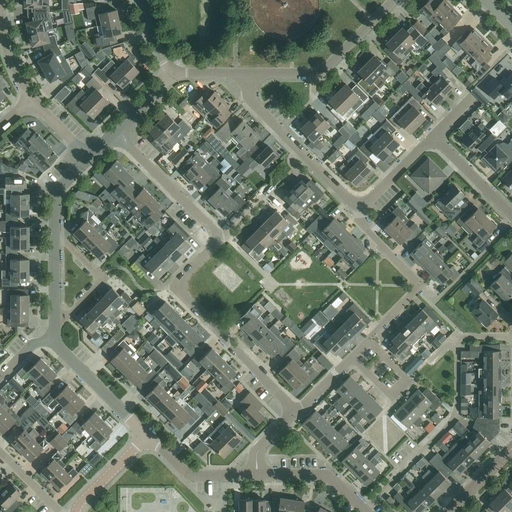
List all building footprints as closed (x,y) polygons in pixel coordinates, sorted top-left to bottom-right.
[(48,2),(48,0),(24,0),(24,7),(35,7),(34,13),(49,12),(48,2)] [(435,25),(438,22),(452,8),(444,0),(442,0),(438,5),(433,0),(428,0),(419,10),(422,13),(423,12),(430,19),(435,25)] [(84,5),(70,6),(70,14),(84,14),(84,5)] [(96,26),(97,26),(118,21),(116,10),(104,12),(103,10),(101,11),(100,5),(85,8),(88,20),(95,18),(96,26)] [(452,8),(438,22),(444,27),(440,31),(444,36),(453,27),(452,25),(461,16),(452,8)] [(29,34),(46,30),(52,28),(49,12),(34,13),(36,20),(26,22),(29,34)] [(118,21),(97,26),(98,33),(93,34),(96,46),(117,42),(115,34),(121,33),(118,21)] [(421,34),(425,30),(416,21),(412,25),(421,34)] [(417,50),(425,41),(409,25),(404,29),(402,27),(401,28),(399,26),(393,32),(395,34),(394,35),(410,51),(414,47),(417,50)] [(469,52),(483,38),(474,29),(464,38),(461,35),(452,45),(457,51),(463,46),(469,52)] [(47,36),(46,30),(29,34),(32,46),(42,43),(44,50),(57,44),(54,35),(47,36)] [(410,51),(394,35),(386,44),(393,51),(389,56),(398,65),(406,57),(405,56),(410,51)] [(438,51),(446,42),(441,37),(433,46),(436,49),(438,51)] [(483,38),(469,52),(476,59),(470,64),(476,70),(474,72),(479,77),(490,66),(485,62),(487,61),(482,56),(492,47),(483,38)] [(113,51),(125,48),(123,42),(111,46),(113,51)] [(447,43),(446,42),(438,51),(436,49),(433,53),(439,59),(451,48),(446,43),(447,43)] [(43,70),(44,71),(59,62),(56,56),(62,53),(57,44),(44,50),(47,55),(38,61),(39,62),(37,63),(42,71),(43,70)] [(127,49),(124,52),(123,50),(117,56),(123,62),(118,67),(130,79),(139,71),(130,62),(135,57),(127,49)] [(433,84),(445,97),(454,88),(445,79),(448,76),(439,68),(443,64),(441,61),(439,59),(433,53),(428,58),(436,66),(431,72),(438,79),(433,84)] [(374,55),(366,63),(378,76),(384,81),(389,75),(390,77),(399,69),(390,60),(386,64),(384,62),(383,64),(374,55)] [(447,56),(441,61),(443,64),(446,66),(450,70),(451,69),(456,65),(447,56)] [(59,62),(44,71),(50,81),(59,76),(62,82),(73,73),(65,59),(59,62)] [(130,79),(118,67),(111,59),(101,70),(98,67),(93,72),(105,83),(109,79),(111,81),(114,79),(122,87),(130,79)] [(378,76),(366,63),(357,72),(366,80),(361,86),(371,97),(379,88),(378,87),(384,81),(378,76)] [(80,87),(91,76),(85,69),(74,81),(80,87)] [(483,88),(494,98),(501,91),(507,97),(511,92),(511,72),(502,83),(500,80),(498,82),(494,77),(483,88)] [(84,92),(101,109),(108,101),(98,90),(102,86),(93,77),(85,84),(89,88),(84,92)] [(406,79),(402,84),(419,102),(423,98),(425,99),(428,96),(437,105),(445,97),(433,84),(428,89),(421,82),(415,88),(406,79)] [(337,92),(350,106),(355,110),(368,97),(358,87),(354,92),(345,84),(337,92)] [(397,91),(403,98),(408,93),(402,86),(397,91)] [(475,87),(475,86),(470,91),(471,92),(475,96),(480,101),(484,97),(475,87)] [(101,109),(84,92),(81,89),(66,105),(75,114),(80,108),(82,110),(84,108),(92,117),(101,109)] [(204,116),(221,99),(214,91),(211,94),(207,90),(193,105),(200,112),(204,116)] [(346,118),(355,110),(350,106),(337,92),(328,101),(334,106),(336,109),(332,113),(342,123),(346,118)] [(400,108),(417,125),(424,118),(417,110),(421,106),(411,96),(400,108)] [(182,108),(187,103),(184,99),(178,104),(182,108)] [(229,106),(221,99),(204,116),(215,127),(225,118),(221,114),(229,106)] [(486,119),(492,114),(483,104),(477,110),(486,119)] [(417,125),(400,108),(388,119),(398,129),(402,125),(410,132),(417,125)] [(372,113),(372,114),(380,122),(385,117),(384,116),(377,109),(376,109),(372,113)] [(309,120),(321,132),(326,128),(330,132),(336,126),(328,119),(326,121),(317,112),(309,120)] [(167,113),(158,122),(177,141),(178,141),(178,142),(181,139),(191,129),(182,119),(177,124),(167,113)] [(476,127),(467,118),(458,127),(467,136),(476,127)] [(502,131),(506,127),(499,119),(495,124),(502,131)] [(235,145),(251,129),(242,120),(235,127),(228,120),(215,133),(226,143),(230,139),(236,144),(235,145)] [(321,132),(309,120),(300,128),(309,137),(308,139),(319,150),(324,145),(316,137),(321,132)] [(378,139),(390,152),(399,143),(390,134),(395,129),(386,120),(378,129),(383,134),(378,139)] [(158,122),(149,131),(156,138),(151,142),(165,155),(177,141),(158,122)] [(190,127),(196,131),(199,126),(193,122),(190,127)] [(346,139),(351,135),(342,126),(337,130),(346,139)] [(478,145),(483,150),(496,137),(487,128),(483,132),(477,126),(476,127),(467,136),(463,140),(473,150),(478,145)] [(31,154),(45,140),(38,134),(37,136),(34,133),(33,134),(27,129),(13,143),(22,152),(25,149),(31,154)] [(251,129),(235,145),(239,149),(235,153),(244,161),(254,150),(250,146),(259,137),(251,129)] [(229,151),(212,133),(209,135),(206,139),(223,157),(228,152),(229,151)] [(390,152),(378,139),(375,137),(370,142),(368,139),(359,147),(368,157),(373,151),(382,160),(390,152)] [(355,146),(348,139),(344,143),(351,150),(355,146)] [(51,147),(45,140),(31,154),(28,158),(42,172),(56,158),(51,152),(52,151),(49,148),(51,147)] [(489,162),(487,164),(494,170),(507,157),(511,161),(511,159),(511,141),(511,140),(507,144),(505,143),(504,142),(502,142),(500,143),(499,144),(497,143),(483,157),(489,162)] [(206,144),(200,152),(212,163),(219,155),(206,144)] [(236,169),(241,175),(249,167),(252,169),(260,161),(264,166),(276,154),(268,145),(258,155),(254,150),(244,161),(236,169)] [(331,162),(340,154),(336,150),(327,158),(331,162)] [(348,163),(364,178),(371,171),(364,163),(368,159),(358,150),(347,161),(348,163)] [(177,161),(182,165),(190,156),(185,152),(177,161)] [(190,181),(203,169),(208,163),(197,152),(186,162),(190,166),(183,173),(190,181)] [(431,181),(441,171),(428,159),(412,176),(428,192),(435,185),(431,181)] [(103,165),(93,175),(102,183),(106,187),(112,181),(125,169),(116,160),(111,165),(107,169),(103,165)] [(6,178),(6,188),(17,188),(22,188),(26,188),(26,181),(23,181),(23,177),(18,177),(18,169),(0,162),(0,178),(6,178)] [(230,165),(227,162),(223,166),(220,169),(223,173),(230,165)] [(203,169),(190,181),(198,188),(205,181),(209,185),(220,175),(216,170),(208,163),(203,169)] [(357,186),(364,178),(348,163),(345,166),(343,164),(339,168),(357,186)] [(511,168),(502,179),(508,185),(507,185),(509,187),(510,186),(511,188),(511,168)] [(117,186),(111,192),(120,201),(133,187),(128,182),(130,181),(133,178),(125,169),(112,181),(117,186)] [(231,182),(237,174),(230,169),(224,176),(231,182)] [(209,189),(213,193),(208,198),(216,207),(228,195),(224,191),(230,186),(221,177),(209,189)] [(292,188),(310,206),(323,193),(313,183),(309,187),(301,179),(292,188)] [(456,203),(464,194),(454,185),(434,204),(451,220),(462,209),(456,203)] [(241,186),(237,190),(244,198),(248,194),(241,186)] [(133,187),(120,201),(134,214),(152,196),(143,188),(140,191),(139,192),(133,187)] [(17,188),(6,188),(4,188),(4,204),(6,204),(29,204),(29,203),(31,203),(31,198),(29,197),(29,194),(22,194),(22,188),(17,188)] [(310,206),(292,188),(284,197),(291,204),(287,209),(297,219),(310,206)] [(98,196),(78,190),(72,196),(91,202),(98,196)] [(228,195),(216,207),(224,215),(232,207),(236,211),(246,202),(238,194),(232,199),(228,195)] [(417,204),(423,200),(419,194),(413,197),(417,204)] [(152,196),(134,214),(138,218),(146,227),(155,218),(151,213),(155,209),(160,204),(152,196)] [(97,197),(91,203),(96,208),(102,202),(97,197)] [(6,210),(6,220),(18,221),(18,216),(29,216),(29,204),(6,204),(6,210)] [(384,228),(392,235),(404,224),(408,219),(403,215),(405,213),(397,206),(388,215),(392,219),(384,228)] [(473,229),(486,217),(477,208),(469,216),(465,212),(456,221),(464,229),(469,225),(473,229)] [(82,241),(94,228),(98,224),(90,216),(93,214),(88,209),(77,221),(81,225),(73,232),(82,241)] [(276,210),(268,218),(280,230),(285,225),(289,230),(297,222),(288,213),(283,218),(276,210)] [(111,212),(107,216),(115,224),(119,220),(111,212)] [(327,240),(343,224),(341,221),(339,223),(334,218),(331,221),(327,216),(312,231),(324,243),(327,240)] [(486,217),(473,229),(478,234),(472,241),(477,247),(476,248),(480,253),(490,243),(486,239),(488,236),(486,234),(495,225),(486,217)] [(280,230),(268,218),(261,225),(277,241),(285,234),(280,230)] [(18,221),(6,220),(6,221),(0,221),(0,232),(11,232),(11,237),(28,237),(28,227),(18,227),(18,221)] [(169,240),(182,253),(190,245),(181,236),(185,231),(175,221),(167,229),(173,236),(169,240)] [(404,224),(392,235),(399,243),(408,235),(412,239),(421,230),(414,222),(408,228),(404,224)] [(456,242),(465,232),(455,222),(450,227),(454,231),(450,236),(456,242)] [(299,233),(304,227),(299,223),(294,228),(299,233)] [(102,237),(107,232),(103,229),(98,224),(94,228),(82,241),(90,249),(102,236),(102,237)] [(346,226),(343,224),(327,240),(324,243),(331,251),(335,248),(349,233),(344,228),(346,226)] [(277,241),(261,225),(257,229),(256,228),(253,232),(254,233),(253,234),(265,246),(267,248),(272,243),(274,245),(278,249),(281,246),(277,242),(277,241)] [(135,235),(138,239),(141,236),(146,231),(142,227),(135,235)] [(102,236),(90,249),(98,257),(106,249),(110,254),(119,245),(111,236),(107,232),(102,237),(102,236)] [(434,244),(429,240),(427,242),(424,239),(426,237),(422,232),(410,244),(414,249),(409,253),(415,259),(413,260),(416,263),(430,249),(434,244)] [(342,255),(359,239),(356,237),(354,238),(349,233),(335,248),(338,251),(337,253),(341,257),(342,255)] [(265,246),(253,234),(245,241),(252,249),(248,253),(257,262),(264,255),(260,250),(265,246)] [(441,251),(450,239),(445,235),(435,247),(441,251)] [(6,243),(6,253),(18,253),(18,248),(28,248),(28,237),(11,237),(6,237),(6,243)] [(361,242),(359,239),(342,255),(341,257),(353,269),(366,256),(362,252),(365,249),(360,243),(361,242)] [(470,250),(473,243),(464,239),(461,246),(470,250)] [(182,253),(169,240),(165,245),(161,241),(158,245),(174,261),(182,253)] [(150,253),(166,269),(174,261),(158,245),(154,248),(150,253)] [(425,269),(439,254),(436,251),(434,253),(430,249),(416,263),(418,265),(420,264),(425,269)] [(18,253),(6,253),(6,270),(11,270),(28,270),(28,259),(18,259),(18,253)] [(166,269),(150,253),(145,257),(142,254),(134,262),(144,272),(148,268),(157,277),(166,269)] [(461,272),(469,261),(457,253),(450,263),(461,272)] [(431,278),(445,264),(441,260),(443,258),(439,254),(425,269),(430,274),(428,275),(431,278)] [(497,257),(494,254),(488,260),(492,263),(497,257)] [(490,264),(494,270),(502,265),(498,259),(490,264)] [(445,264),(431,278),(433,281),(435,279),(440,284),(443,281),(448,286),(459,274),(451,266),(449,268),(445,264)] [(505,300),(511,293),(511,284),(508,281),(511,277),(511,275),(504,267),(493,278),(495,280),(490,285),(505,300)] [(6,270),(2,270),(2,287),(18,287),(18,281),(28,281),(28,270),(11,270),(6,270)] [(477,295),(483,289),(472,277),(465,284),(477,295)] [(104,296),(116,308),(121,303),(126,307),(133,300),(124,291),(120,295),(112,287),(104,296)] [(11,307),(28,307),(28,295),(22,295),(22,289),(7,289),(7,299),(11,299),(11,307)] [(116,308),(104,296),(95,304),(112,320),(116,325),(120,321),(116,317),(120,312),(116,308)] [(486,326),(497,314),(479,296),(475,300),(478,303),(471,311),(486,326)] [(156,329),(159,325),(162,322),(174,310),(165,301),(162,304),(158,300),(146,312),(153,319),(149,322),(156,329)] [(139,315),(145,309),(137,301),(131,307),(139,315)] [(346,320),(359,332),(366,324),(359,317),(363,313),(353,303),(345,311),(350,316),(346,320)] [(112,320),(95,304),(87,312),(100,324),(102,327),(107,322),(109,324),(111,322),(112,320)] [(249,334),(261,321),(263,319),(259,315),(262,312),(254,304),(244,314),(248,318),(241,326),(249,334)] [(28,320),(28,307),(11,307),(11,316),(7,316),(7,326),(22,326),(22,320),(28,320)] [(420,307),(412,315),(425,328),(427,330),(430,330),(435,324),(437,325),(442,320),(432,311),(428,315),(420,307)] [(183,319),(174,310),(162,322),(159,325),(165,331),(168,334),(183,319)] [(100,324),(87,312),(79,320),(88,329),(86,331),(92,337),(89,339),(97,347),(103,341),(99,336),(100,335),(95,330),(100,324)] [(320,312),(300,333),(309,341),(328,320),(320,312)] [(403,321),(419,338),(427,330),(425,328),(412,315),(407,320),(405,319),(403,321)] [(252,340),(254,343),(269,329),(264,325),(267,323),(266,322),(269,319),(266,316),(263,319),(261,321),(249,334),(253,339),(252,340)] [(288,326),(292,322),(293,321),(287,316),(282,321),(287,327),(288,326)] [(338,327),(353,342),(355,339),(353,337),(359,332),(346,320),(344,317),(340,321),(343,323),(338,327)] [(183,319),(168,334),(177,343),(180,340),(192,328),(183,319)] [(415,342),(419,338),(403,321),(400,324),(402,326),(397,331),(409,343),(411,345),(415,342)] [(259,344),(264,349),(276,337),(277,337),(279,335),(279,334),(281,333),(273,325),(269,329),(254,343),(257,346),(259,344)] [(328,333),(331,335),(343,348),(348,342),(350,344),(353,342),(338,327),(334,332),(332,329),(328,333)] [(201,337),(192,328),(180,340),(186,346),(183,349),(190,356),(199,347),(195,343),(201,337)] [(412,346),(411,345),(409,343),(397,331),(389,339),(397,346),(392,350),(402,360),(410,353),(407,351),(412,346)] [(276,337),(264,349),(272,357),(279,350),(284,354),(294,344),(286,336),(283,338),(281,336),(279,334),(279,335),(277,337),(276,337)] [(343,348),(331,335),(326,339),(321,334),(313,342),(323,352),(328,348),(335,355),(343,348)] [(106,352),(117,341),(112,336),(101,348),(106,352)] [(441,343),(435,338),(430,343),(436,348),(441,343)] [(131,356),(135,352),(123,339),(114,348),(118,353),(111,360),(119,368),(131,356)] [(469,350),(478,351),(478,355),(483,355),(483,361),(500,361),(500,350),(499,350),(499,344),(469,344),(469,350)] [(207,368),(220,356),(211,348),(204,355),(200,351),(191,360),(199,367),(202,363),(207,368)] [(287,379),(303,364),(298,359),(301,356),(293,348),(283,358),(288,362),(279,371),(287,379)] [(127,376),(139,364),(144,360),(140,357),(136,361),(131,356),(119,368),(127,376)] [(220,356),(207,368),(203,372),(207,375),(210,371),(215,376),(228,364),(220,356)] [(423,361),(418,356),(413,361),(417,366),(423,361)] [(34,381),(48,366),(40,358),(30,368),(26,363),(17,372),(25,380),(27,377),(28,378),(32,380),(34,381)] [(327,359),(322,364),(327,368),(331,363),(327,359)] [(139,364),(127,376),(135,385),(143,377),(147,381),(156,372),(144,360),(139,364)] [(311,365),(310,366),(306,361),(303,364),(287,379),(295,388),(304,379),(309,383),(319,373),(311,365)] [(478,373),(500,372),(500,361),(483,361),(483,368),(478,368),(478,373)] [(181,373),(190,382),(201,372),(192,362),(181,373)] [(228,364),(215,376),(220,381),(217,385),(225,393),(234,384),(229,379),(236,372),(235,371),(237,369),(231,363),(229,365),(228,364)] [(169,374),(174,369),(169,364),(164,369),(169,374)] [(48,366),(34,381),(33,382),(37,386),(34,389),(42,397),(51,388),(46,384),(56,374),(48,366)] [(410,367),(405,372),(410,377),(415,371),(410,367)] [(483,384),(500,384),(500,372),(478,373),(478,377),(483,377),(483,384)] [(154,404),(166,391),(162,387),(166,383),(158,375),(149,383),(154,388),(146,395),(154,404)] [(337,400),(335,401),(338,404),(358,384),(350,376),(336,389),(341,395),(337,400)] [(12,378),(7,382),(19,395),(24,390),(12,378)] [(195,388),(199,391),(200,392),(204,388),(200,383),(195,388)] [(347,401),(352,406),(366,392),(358,384),(338,404),(341,407),(347,401)] [(500,384),(483,384),(483,390),(478,390),(478,395),(500,394),(500,384)] [(63,406),(76,393),(67,385),(58,394),(53,389),(42,400),(51,409),(59,402),(63,406)] [(232,392),(237,397),(244,390),(240,385),(232,392)] [(410,397),(423,411),(428,406),(433,411),(442,402),(427,387),(421,393),(418,389),(410,397)] [(162,412),(170,420),(187,403),(182,398),(189,391),(186,388),(180,394),(179,395),(162,412)] [(166,391),(154,404),(162,412),(179,395),(175,392),(171,396),(166,391)] [(254,426),(264,416),(255,407),(260,402),(250,392),(240,402),(246,408),(241,413),(254,426)] [(352,417),(355,419),(374,400),(366,392),(352,406),(357,411),(353,416),(352,417)] [(76,393),(63,406),(59,411),(64,416),(62,417),(70,425),(79,416),(74,412),(84,402),(76,393)] [(140,403),(147,398),(143,393),(136,397),(140,403)] [(478,406),(500,405),(500,394),(478,395),(478,406)] [(423,411),(410,397),(401,406),(419,425),(423,421),(418,416),(423,411)] [(13,408),(19,413),(27,403),(21,398),(13,408)] [(212,406),(216,409),(223,416),(228,411),(218,400),(213,405),(212,406)] [(374,400),(355,419),(351,423),(361,433),(365,429),(358,422),(363,417),(369,422),(382,408),(374,400)] [(208,416),(216,409),(212,406),(208,401),(200,409),(208,416)] [(187,403),(170,420),(179,428),(186,420),(190,425),(199,416),(191,407),(187,403)] [(342,408),(341,407),(338,404),(335,407),(334,408),(337,412),(338,411),(339,412),(342,408)] [(26,418),(35,409),(31,405),(21,415),(26,419),(26,418)] [(477,416),(475,421),(499,431),(499,417),(500,417),(500,405),(478,406),(478,407),(477,408),(477,412),(478,413),(478,416),(477,416)] [(419,425),(401,406),(390,417),(404,430),(412,422),(417,427),(419,425)] [(39,413),(35,409),(26,418),(32,424),(41,415),(39,413)] [(310,432),(328,414),(326,411),(321,416),(315,410),(301,424),(310,432)] [(14,412),(11,416),(6,411),(0,417),(0,430),(2,432),(9,425),(10,427),(20,417),(14,412)] [(436,424),(443,418),(437,411),(436,413),(435,412),(430,417),(436,424)] [(90,433),(103,420),(94,412),(84,422),(80,417),(71,426),(79,434),(85,428),(90,433)] [(328,414),(310,432),(318,440),(331,427),(326,421),(331,416),(328,414)] [(235,427),(226,418),(214,429),(220,434),(232,447),(242,438),(233,429),(235,427)] [(103,420),(90,433),(96,439),(90,445),(96,451),(106,441),(103,438),(112,429),(103,420)] [(464,433),(482,451),(490,443),(489,441),(499,431),(475,421),(472,427),(474,429),(471,432),(468,430),(464,433)] [(423,428),(428,433),(434,427),(429,422),(423,428)] [(331,427),(318,440),(326,448),(349,425),(346,423),(337,432),(331,427)] [(21,451),(39,433),(29,424),(12,442),(21,451)] [(349,425),(326,448),(334,457),(348,443),(342,437),(352,428),(349,425)] [(451,434),(457,428),(454,425),(448,431),(451,434)] [(50,441),(54,445),(63,437),(58,432),(50,441)] [(39,444),(34,439),(39,434),(39,433),(21,451),(30,460),(48,443),(44,439),(39,444)] [(474,458),(482,451),(464,433),(461,437),(457,441),(474,458)] [(232,447),(220,434),(214,440),(208,435),(203,440),(212,449),(214,447),(223,456),(232,447)] [(63,437),(54,445),(59,451),(68,442),(63,437)] [(350,469),(363,455),(358,450),(363,445),(364,447),(368,443),(362,437),(358,441),(360,442),(341,461),(350,469)] [(439,453),(446,448),(440,441),(434,446),(439,453)] [(449,449),(466,466),(474,458),(457,441),(452,445),(449,449)] [(80,443),(75,449),(81,455),(86,449),(80,443)] [(437,452),(433,457),(450,473),(454,469),(458,474),(466,466),(449,449),(441,457),(437,452)] [(49,480),(62,467),(65,464),(59,459),(62,457),(57,451),(48,460),(50,462),(41,471),(42,473),(40,475),(46,480),(48,479),(49,480)] [(88,462),(92,466),(102,457),(98,452),(88,462)] [(358,478),(377,459),(373,456),(369,461),(363,455),(350,469),(358,478)] [(446,477),(450,473),(433,457),(428,461),(438,471),(434,475),(428,469),(425,473),(442,490),(450,482),(446,477)] [(377,459),(358,478),(366,486),(380,472),(374,466),(379,461),(377,459)] [(84,475),(92,466),(88,462),(79,471),(84,475)] [(62,467),(49,480),(58,488),(67,479),(69,482),(78,472),(73,467),(67,473),(62,467)] [(423,486),(434,498),(442,490),(425,473),(421,476),(427,482),(423,486)] [(16,499),(21,493),(10,483),(0,493),(0,501),(3,505),(0,508),(3,511),(11,511),(20,503),(16,499)] [(420,483),(415,487),(413,485),(409,488),(427,506),(434,498),(423,486),(420,483)] [(420,511),(427,506),(409,488),(406,492),(411,498),(407,502),(406,500),(397,492),(393,496),(408,511),(410,511),(414,509),(417,511),(420,511)] [(511,495),(506,489),(504,488),(496,496),(510,509),(511,507),(511,495)] [(391,504),(395,501),(389,496),(386,499),(391,504)] [(507,511),(510,509),(496,496),(489,504),(490,505),(486,509),(488,511),(507,511)] [(289,511),(292,499),(280,497),(278,508),(272,507),(271,511),(289,511)] [(251,511),(252,499),(239,499),(239,511),(251,511)] [(252,499),(251,511),(264,511),(264,499),(252,499)] [(292,499),(289,511),(303,511),(302,511),(304,501),(292,499)]
